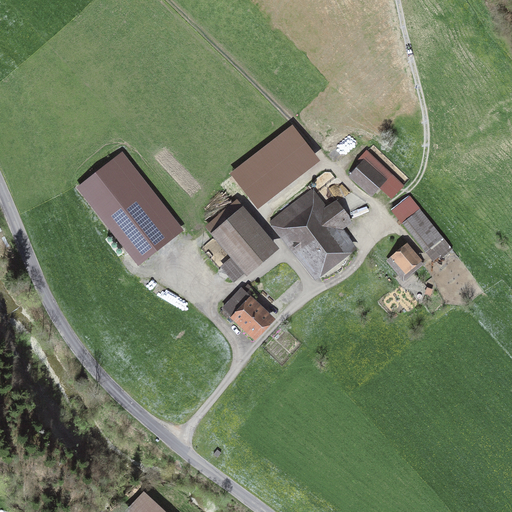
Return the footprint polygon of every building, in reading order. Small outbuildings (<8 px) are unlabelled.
[(291,129),(237,171),(257,197),(311,155),(291,129)] [(350,135),(327,152),(334,161),(357,143),(350,135)] [(393,196),(403,185),(367,150),(359,159),(363,163),(353,173),(370,190),(378,181),(393,196)] [(150,242),(168,229),(114,160),(79,188),(138,263),(156,249),(150,242)] [(346,244),(331,226),(346,215),(344,212),(343,212),(366,201),(347,189),(334,200),(324,208),(309,189),(273,218),(315,270),(346,244)] [(409,196),(391,210),(424,249),(441,235),(409,196)] [(230,283),(272,247),(235,203),(209,225),(235,256),(219,269),(230,283)] [(403,278),(422,262),(406,244),(388,260),(403,278)] [(249,301),(252,297),(240,287),(222,307),(233,317),(235,315),(254,333),(267,318),(249,301)] [(162,511),(145,496),(129,511),(162,511)]
